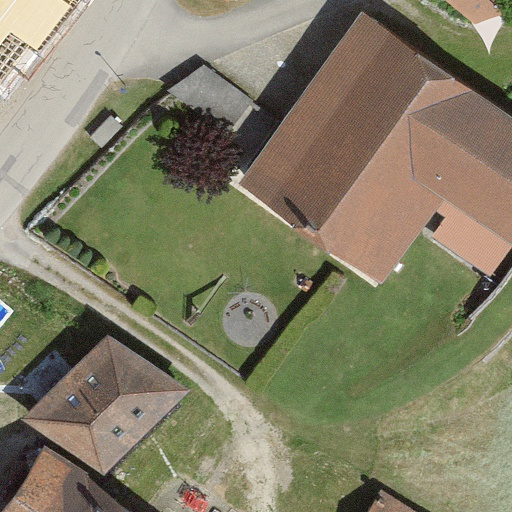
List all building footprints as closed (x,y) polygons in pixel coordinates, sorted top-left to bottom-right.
[(0,0),(0,81),(63,6),(54,0),(0,0)] [(511,103),(368,1),(241,178),(385,280),(449,191),(511,235),(511,103)] [(203,63),(173,85),(221,124),(245,99),(203,63)] [(117,330),(29,412),(110,474),(199,392),(117,330)] [(162,511),(53,441),(5,511),(162,511)] [(429,511),(389,484),(368,511),(429,511)]
